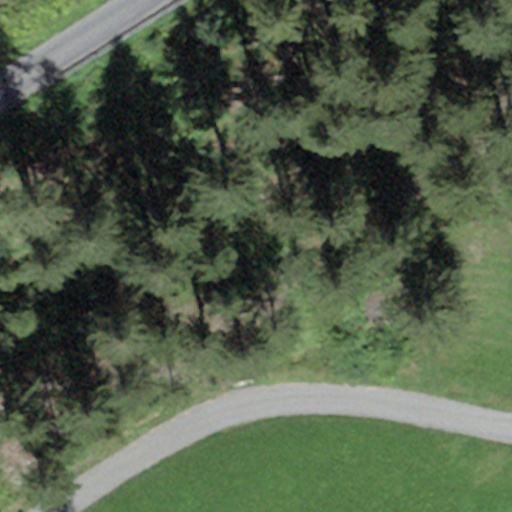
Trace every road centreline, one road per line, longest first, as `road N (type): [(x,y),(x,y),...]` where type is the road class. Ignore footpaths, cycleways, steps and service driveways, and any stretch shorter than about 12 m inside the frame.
road 1 (track): [(511,428),(317,390),(206,411),(33,511)]
road 2 (tertiary): [(220,0),(0,111)]
